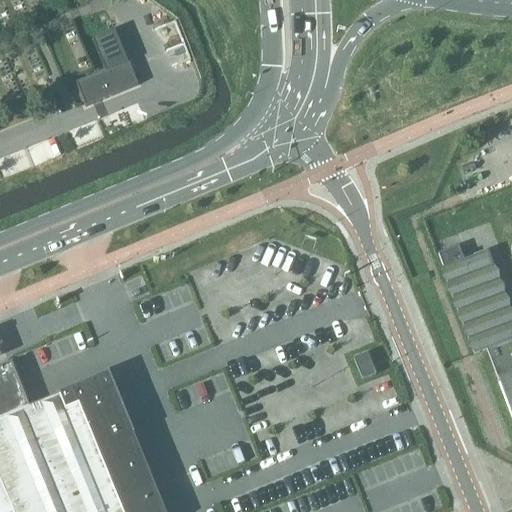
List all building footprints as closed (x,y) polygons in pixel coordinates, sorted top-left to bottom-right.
[(116,31),(122,45),(134,40),(128,26),(116,31)] [(104,72),(77,84),(87,107),(138,85),(128,62),(114,30),(113,31),(91,40),(104,72)] [(309,370),(351,357),(315,240),(204,275),(220,326),(289,304),(309,370)] [(457,249),(439,255),(444,270),(443,271),(475,356),(487,351),(499,381),(498,382),(499,384),(511,418),(511,319),(493,269),(487,254),(463,263),(457,249)] [(376,376),(368,355),(354,360),(363,382),(376,376)] [(171,511),(123,370),(16,406),(52,511),(171,511)] [(214,478),(235,468),(221,442),(201,452),(214,478)]
